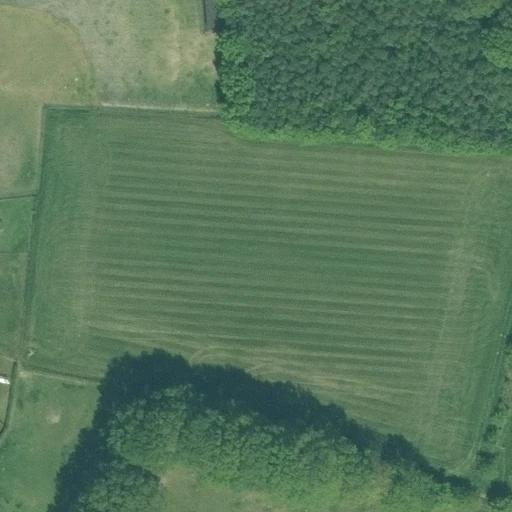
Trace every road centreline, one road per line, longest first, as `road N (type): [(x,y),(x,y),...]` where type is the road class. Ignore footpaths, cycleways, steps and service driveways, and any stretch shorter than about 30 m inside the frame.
road 1 (track): [(511,504),(161,405),(132,418),(96,511)]
road 2 (track): [(511,299),(468,492)]
